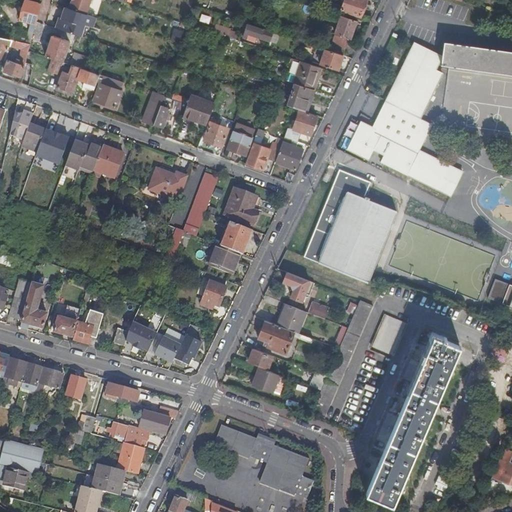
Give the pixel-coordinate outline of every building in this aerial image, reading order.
[(28,29),(33,31),(41,3),(26,0),(24,0),(23,8),(22,11),(20,20),(30,22),(28,29)] [(71,0),(69,9),(86,14),(90,0),(71,0)] [(344,0),(344,1),(341,10),(361,16),(366,0),(365,0),(344,0)] [(333,8),(320,4),(319,9),(332,13),(333,8)] [(69,9),(66,8),(59,29),(81,36),(85,24),(92,27),(95,17),(86,14),(69,9)] [(201,21),(210,23),(212,16),(203,13),(201,21)] [(330,50),(343,55),(349,39),(350,39),(356,22),(347,18),(341,16),(335,34),(336,34),(330,50)] [(331,32),(333,26),(326,24),(324,30),(331,32)] [(270,41),(273,31),(264,28),(263,30),(248,25),(243,37),(247,38),(248,36),(249,34),(256,37),(270,41)] [(215,26),(213,32),(228,37),(230,31),(215,26)] [(52,59),(61,62),(68,41),(52,35),(45,56),(52,59)] [(7,50),(9,40),(0,37),(0,51),(1,52),(2,48),(7,50)] [(21,49),(29,51),(30,44),(12,40),(10,46),(21,49)] [(511,51),(445,42),(442,65),(511,74),(511,51)] [(439,52),(413,43),(375,126),(362,123),(347,150),(450,197),(461,173),(423,150),(432,125),(421,120),(445,76),(440,71),(442,65),(439,52)] [(24,66),(25,67),(29,51),(21,49),(19,60),(16,60),(15,63),(7,60),(4,70),(20,77),(24,66)] [(338,71),(343,55),(330,50),(325,49),(320,65),(338,71)] [(79,55),(75,66),(86,70),(90,58),(79,55)] [(48,70),(57,74),(61,62),(52,59),(48,70)] [(295,83),(314,89),(322,68),(301,61),(293,82),(295,83)] [(78,78),(95,84),(96,82),(98,77),(99,75),(86,70),(75,66),(71,65),(68,73),(62,72),(57,86),(63,89),(64,86),(74,89),(78,78)] [(21,84),(26,85),(30,68),(25,67),(21,84)] [(98,77),(96,82),(101,83),(121,91),(123,85),(98,77)] [(121,91),(101,83),(95,100),(115,107),(121,91)] [(300,109),(307,111),(314,89),(295,83),(288,105),(295,107),(300,109)] [(163,96),(153,93),(148,107),(143,121),(153,124),(158,111),(160,106),(163,96)] [(187,104),(188,100),(173,94),(171,99),(187,104)] [(182,119),(183,116),(187,104),(171,99),(163,96),(160,106),(170,110),(168,114),(170,115),(182,119)] [(183,116),(207,124),(214,104),(190,96),(188,100),(187,104),(183,116)] [(169,120),(170,115),(168,114),(170,110),(160,106),(158,111),(153,124),(163,128),(166,119),(169,120)] [(297,141),(298,141),(301,132),(310,135),(317,116),(299,110),(300,109),(295,107),(294,111),(299,112),(293,129),(288,127),(285,136),(287,137),(294,140),(297,141)] [(22,114),(15,111),(13,118),(10,131),(10,135),(23,140),(21,145),(37,152),(39,148),(45,130),(29,124),(33,115),(23,111),(22,114)] [(75,138),(80,124),(51,114),(46,128),(75,138)] [(222,147),(228,131),(227,128),(223,126),(225,123),(222,122),(220,125),(213,122),(210,123),(204,140),(222,147)] [(246,155),(255,130),(237,123),(227,148),(246,155)] [(74,141),(75,138),(46,128),(45,130),(39,148),(58,155),(68,158),(74,141)] [(276,161),(275,162),(296,169),(303,149),(294,145),(285,142),(287,137),(285,136),(281,145),(276,161)] [(94,170),(102,148),(89,144),(88,146),(82,144),(74,141),(68,158),(65,167),(79,171),(79,170),(80,167),(93,172),(94,170)] [(253,142),(245,163),(263,170),(267,158),(270,149),(253,142)] [(267,158),(276,161),(281,145),(273,142),(270,149),(267,158)] [(123,154),(103,146),(102,148),(94,170),(115,178),(123,154)] [(58,155),(39,148),(37,152),(33,163),(53,170),(58,155)] [(339,168),(308,248),(371,273),(396,209),(369,199),(370,196),(365,194),(370,180),(339,168)] [(178,200),(186,176),(177,173),(176,176),(157,169),(149,190),(178,200)] [(205,213),(218,179),(205,174),(184,232),(196,237),(205,213)] [(254,212),(259,198),(235,189),(226,214),(254,224),(257,214),(254,212)] [(240,254),(242,255),(252,231),(230,222),(221,246),(240,254)] [(168,250),(175,253),(184,232),(177,229),(168,250)] [(231,275),(240,254),(221,246),(216,244),(207,266),(231,275)] [(371,273),(308,248),(304,257),(368,282),(371,273)] [(166,257),(172,260),(175,253),(168,250),(166,257)] [(0,263),(14,266),(16,256),(0,253),(0,263)] [(224,287),(227,281),(204,272),(202,278),(209,281),(224,287)] [(310,281),(287,272),(283,281),(293,285),(294,289),(291,297),(302,301),(310,281)] [(196,294),(203,297),(209,281),(202,278),(196,294)] [(511,306),(511,283),(497,278),(489,297),(511,306)] [(15,292),(8,316),(22,320),(32,283),(19,280),(15,292)] [(226,288),(224,287),(209,281),(203,297),(200,304),(212,309),(214,305),(219,307),(226,288)] [(22,320),(22,322),(30,324),(40,327),(42,328),(46,314),(41,312),(41,309),(37,308),(43,286),(32,283),(22,320)] [(373,306),(360,301),(348,328),(339,348),(327,376),(321,390),(311,413),(324,419),(373,306)] [(283,303),(275,324),(277,325),(285,304),(283,303)] [(308,313),(324,319),(327,309),(312,303),(308,313)] [(305,311),(285,304),(277,325),(297,332),(305,311)] [(78,322),(73,340),(88,344),(90,337),(97,339),(103,315),(90,311),(86,325),(78,322)] [(407,324),(384,314),(371,346),(394,355),(407,324)] [(54,332),(72,337),(78,318),(68,315),(67,319),(59,317),(58,316),(55,315),(53,323),(56,324),(54,332)] [(311,343),(313,339),(297,332),(277,325),(275,324),(265,320),(258,339),(263,342),(267,343),(266,345),(284,353),(292,335),(298,337),(298,338),(311,343)] [(156,334),(133,322),(128,331),(129,331),(126,343),(147,354),(156,334)] [(339,348),(348,328),(343,326),(334,346),(339,348)] [(126,343),(129,331),(128,331),(118,328),(113,343),(125,346),(126,343)] [(180,345),(173,359),(188,366),(191,359),(193,360),(201,342),(185,334),(180,345)] [(442,339),(433,335),(366,493),(392,505),(460,346),(446,340),(447,338),(443,336),(442,339)] [(180,345),(163,337),(154,356),(171,364),(173,359),(180,345)] [(267,369),(272,355),(253,348),(248,361),(267,369)] [(4,376),(9,358),(5,357),(0,376),(4,377),(4,376)] [(23,382),(28,363),(9,358),(4,376),(23,382)] [(39,383),(43,368),(28,363),(23,382),(38,386),(39,383)] [(274,392),(280,375),(260,367),(253,384),(274,392)] [(38,386),(36,393),(41,395),(43,387),(42,387),(43,385),(59,389),(64,373),(44,368),(40,383),(39,383),(38,386)] [(308,384),(318,388),(324,374),(314,370),(308,384)] [(81,400),(86,380),(71,376),(66,395),(81,400)] [(106,393),(119,397),(122,398),(121,400),(124,401),(125,399),(136,402),(139,392),(109,384),(106,393)] [(151,432),(157,434),(158,431),(165,433),(170,418),(144,411),(139,429),(141,429),(151,432)] [(84,428),(87,416),(81,414),(78,426),(84,428)] [(92,434),(96,419),(87,416),(84,428),(83,431),(85,432),(92,434)] [(141,429),(139,429),(116,422),(114,421),(112,429),(111,433),(110,437),(118,439),(118,437),(122,438),(123,436),(119,434),(119,433),(139,438),(141,429)] [(222,425),(214,443),(217,444),(224,426),(222,425)] [(259,481),(300,497),(308,479),(302,477),(309,459),(274,446),(257,439),(224,426),(217,444),(266,464),(259,481)] [(76,429),(72,428),(68,441),(74,443),(78,430),(76,429)] [(148,440),(151,432),(141,429),(139,438),(148,440)] [(81,445),(85,432),(83,431),(78,430),(74,443),(81,445)] [(125,443),(137,446),(139,438),(119,433),(119,434),(123,436),(122,438),(121,442),(125,443)] [(259,433),(257,439),(274,446),(276,440),(259,433)] [(38,475),(41,462),(44,450),(21,444),(6,440),(3,453),(0,464),(29,472),(38,475)] [(125,471),(138,474),(145,448),(137,446),(125,443),(118,469),(125,471)] [(511,450),(504,447),(492,475),(500,478),(511,483),(511,461),(511,460),(511,450)] [(0,464),(0,484),(24,491),(29,472),(0,464)] [(95,476),(122,483),(125,471),(118,469),(99,464),(95,476)] [(492,475),(485,491),(493,494),(500,478),(492,475)] [(101,491),(118,495),(122,483),(95,476),(92,488),(101,491)] [(308,479),(300,497),(306,500),(314,481),(308,479)] [(95,511),(101,491),(92,488),(83,486),(76,511),(95,511)] [(190,492),(179,488),(176,494),(188,499),(190,492)] [(182,511),(188,499),(176,494),(168,511),(182,511)] [(237,511),(238,511),(204,498),(205,510),(211,510),(211,511),(237,511)]
